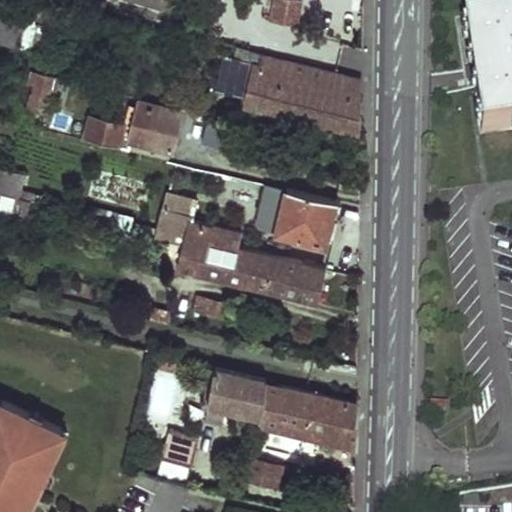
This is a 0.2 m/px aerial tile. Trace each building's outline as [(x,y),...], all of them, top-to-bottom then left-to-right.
[(54,1),(48,0),(32,0),(29,16),(28,20),(50,24),(54,1)] [(303,0),(299,0),(277,0),(275,21),(301,24),(303,0)] [(26,20),(28,20),(29,16),(0,7),(0,40),(20,45),(26,20)] [(480,134),(511,129),(511,19),(466,26),(480,134)] [(28,20),(26,20),(20,45),(45,50),(50,24),(28,20)] [(247,97),(246,105),(365,134),(366,82),(264,57),(266,53),(240,46),(237,59),(231,58),(232,52),(223,49),(221,56),(228,58),(221,90),(247,97)] [(52,89),(59,91),(62,79),(34,72),(31,85),(35,86),(26,120),(35,121),(36,116),(38,116),(41,106),(47,107),(52,89)] [(127,125),(91,115),(86,140),(170,161),(172,150),(175,151),(183,115),(141,106),(141,108),(135,133),(126,131),(128,125),(127,125)] [(141,108),(132,106),(127,125),(128,125),(126,131),(135,133),(141,108)] [(0,193),(18,198),(22,198),(27,176),(0,170),(0,193)] [(334,219),(336,219),(340,202),(291,190),(280,232),(328,244),(334,219)] [(18,198),(0,193),(0,224),(12,217),(14,218),(18,198)] [(14,218),(42,223),(44,212),(45,204),(29,201),(22,198),(18,198),(14,218)] [(197,208),(175,202),(172,215),(190,220),(194,221),(197,208)] [(184,244),(190,220),(172,215),(165,240),(184,244)] [(179,265),(322,301),(329,269),(242,249),(246,233),(194,221),(190,220),(184,244),(179,265)] [(229,301),(215,295),(208,313),(222,318),(229,301)] [(184,357),(159,351),(156,367),(181,373),(184,357)] [(269,379),(216,369),(209,404),(259,415),(258,420),(261,421),(268,383),(269,379)] [(360,401),(268,383),(261,421),(359,445),(359,425),(360,401)] [(61,429),(62,427),(1,398),(0,400),(0,401),(0,511),(21,511),(26,501),(33,487),(36,489),(54,452),(58,444),(54,442),(61,429)] [(68,433),(61,429),(54,442),(58,444),(54,452),(58,454),(68,433)] [(202,438),(172,430),(165,459),(194,466),(202,438)] [(282,467),(253,459),(249,480),(278,487),(282,467)] [(29,511),(33,504),(26,501),(21,511),(29,511)]
